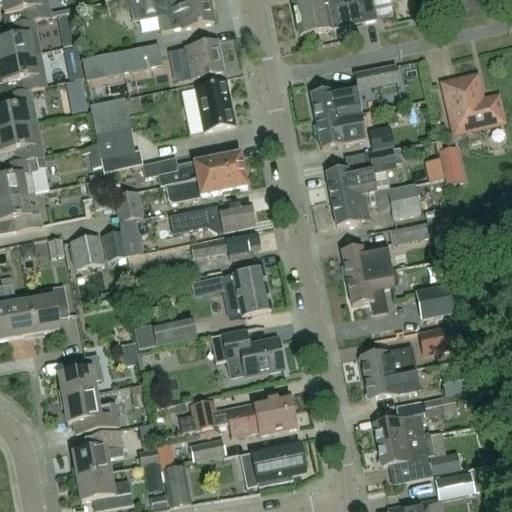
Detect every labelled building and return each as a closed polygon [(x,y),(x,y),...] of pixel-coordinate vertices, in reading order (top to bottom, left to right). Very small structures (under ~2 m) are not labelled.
[(25,25),(35,23),(50,20),(46,0),(0,0),(0,7),(3,7),(6,17),(23,13),(25,25)] [(207,0),(136,0),(128,2),(133,26),(157,21),(160,36),(182,31),(182,33),(213,26),(207,0)] [(359,5),(362,17),(364,26),(377,23),(372,0),(308,0),(292,3),(296,22),(319,17),(318,13),(359,5)] [(448,0),(431,0),(434,12),(450,8),(448,0)] [(364,26),(362,17),(359,5),(318,13),(319,17),(296,22),(300,39),(364,26)] [(0,65),(41,57),(37,36),(35,23),(25,25),(9,28),(12,41),(0,43),(0,65)] [(217,45),(185,51),(188,68),(193,67),(196,80),(223,75),(217,45)] [(158,48),(104,59),(108,79),(162,68),(158,48)] [(23,95),(31,93),(48,90),(45,78),(41,57),(0,65),(0,76),(1,76),(3,86),(20,83),(23,95)] [(356,92),(384,87),(381,72),(351,78),(354,91),(356,91),(356,92)] [(443,87),(455,137),(490,129),(489,126),(504,123),(498,100),(483,104),(477,79),(443,87)] [(234,129),(225,85),(195,91),(204,135),(234,129)] [(311,97),(317,125),(349,119),(361,117),(356,92),(356,91),(354,91),(333,95),(333,93),(311,97)] [(0,134),(30,128),(38,127),(31,93),(23,95),(6,98),(9,111),(0,112),(0,134)] [(96,140),(131,133),(125,103),(90,110),(96,140)] [(349,119),(317,125),(322,153),(343,149),(343,147),(366,143),(361,117),(349,119)] [(2,168),(35,162),(45,160),(42,147),(34,149),(30,128),(0,134),(0,168),(2,168)] [(92,174),(101,172),(97,151),(88,152),(92,174)] [(332,203),(365,197),(365,198),(377,196),(373,179),(397,174),(393,153),(345,162),(347,173),(327,176),(332,203)] [(142,170),(139,156),(100,165),(103,178),(142,170)] [(166,190),(243,174),(240,157),(193,167),(193,166),(177,169),(178,175),(158,179),(161,191),(166,190)] [(43,161),(36,162),(38,173),(46,172),(43,161)] [(0,202),(27,198),(23,177),(38,174),(35,162),(2,168),(5,181),(0,181),(0,202)] [(145,182),(158,179),(155,166),(142,169),(145,182)] [(247,191),(243,174),(166,190),(169,206),(172,208),(201,202),(201,200),(247,191)] [(462,174),(444,178),(447,190),(464,186),(462,174)] [(420,218),(414,188),(386,193),(392,223),(420,218)] [(113,200),(119,225),(143,221),(138,195),(113,200)] [(110,197),(93,201),(96,213),(113,209),(110,197)] [(370,224),(365,198),(365,197),(332,203),(337,232),(358,228),(358,226),(370,224)] [(31,218),(30,211),(27,198),(0,202),(0,236),(41,229),(39,217),(31,218)] [(254,230),(250,207),(219,213),(218,210),(169,220),(172,238),(206,231),(218,237),(223,236),(223,237),(254,230)] [(426,226),(449,222),(447,211),(424,216),(426,226)] [(449,222),(426,226),(388,234),(391,250),(438,240),(438,239),(452,236),(449,222)] [(121,235),(119,236),(100,239),(106,265),(127,260),(121,235)] [(225,244),(200,249),(190,251),(192,262),(228,255),(230,265),(253,260),(252,256),(259,254),(256,236),(225,242),(225,244)] [(97,240),(83,243),(90,270),(103,267),(97,240)] [(76,273),(90,270),(83,243),(70,246),(76,273)] [(62,261),(60,245),(48,247),(50,263),(62,261)] [(342,255),(347,282),(391,274),(386,248),(363,253),(363,251),(342,255)] [(229,322),(241,319),(272,313),(263,272),(208,283),(210,296),(223,293),(229,322)] [(396,277),(391,274),(347,282),(352,310),(371,307),(373,318),(387,315),(383,292),(394,290),(397,285),(396,277)] [(420,324),(464,315),(458,286),(414,295),(420,324)] [(11,342),(34,338),(28,305),(15,307),(12,289),(2,291),(11,342)] [(0,343),(11,342),(2,291),(0,291),(0,343)] [(28,305),(34,338),(59,334),(57,323),(69,320),(64,291),(40,295),(42,303),(28,305)] [(192,321),(153,329),(157,348),(196,340),(192,321)] [(433,335),(436,349),(461,344),(458,330),(433,335)] [(211,341),(216,365),(240,361),(244,380),(283,372),(277,342),(249,348),(246,334),(211,341)] [(365,382),(415,373),(411,351),(361,360),(365,382)] [(59,379),(63,403),(96,397),(93,385),(101,383),(97,359),(67,364),(70,377),(59,379)] [(471,395),(466,372),(440,378),(445,401),(453,399),(471,395)] [(419,394),(415,373),(365,382),(369,404),(419,394)] [(96,397),(63,403),(68,428),(79,426),(81,437),(118,431),(114,407),(98,410),(96,397)] [(229,427),(229,428),(293,415),(289,397),(253,404),(254,408),(215,416),(218,429),(229,427)] [(445,401),(420,405),(423,422),(441,418),(442,422),(457,419),(453,399),(445,401)] [(190,410),(195,434),(218,429),(215,416),(212,405),(190,410)] [(293,415),(229,428),(232,441),(259,436),(260,439),(296,432),(293,415)] [(374,427),(378,449),(424,440),(424,439),(420,418),(374,427)] [(72,458),(77,482),(110,477),(108,464),(124,461),(119,436),(82,443),(84,455),(72,458)] [(382,471),(389,470),(410,466),(411,472),(429,469),(427,460),(433,459),(429,438),(424,439),(424,440),(378,449),(382,471)] [(189,450),(192,466),(225,459),(222,443),(189,450)] [(259,491),(276,488),(292,484),(291,480),(305,477),(305,475),(309,470),(308,464),(302,462),(299,445),(251,455),(259,491)] [(138,459),(140,471),(158,468),(156,455),(138,459)] [(430,463),(431,468),(433,479),(461,474),(458,458),(430,463)] [(0,497),(18,498),(19,469),(0,468),(0,497)] [(163,474),(167,499),(170,511),(190,508),(184,471),(163,474)] [(112,488),(110,477),(77,482),(81,506),(93,504),(94,511),(116,511),(132,509),(128,485),(112,488)] [(437,485),(441,504),(475,498),(472,479),(437,485)]
